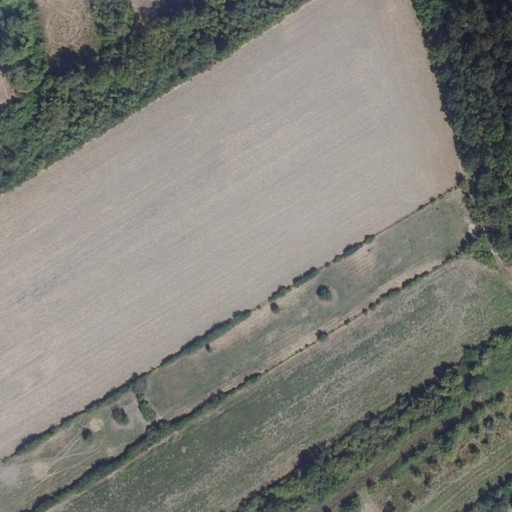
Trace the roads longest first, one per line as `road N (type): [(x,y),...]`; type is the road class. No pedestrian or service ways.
road 1 (track): [(426,0),(467,154),(511,270)]
road 2 (track): [(0,16),(19,81),(199,0)]
